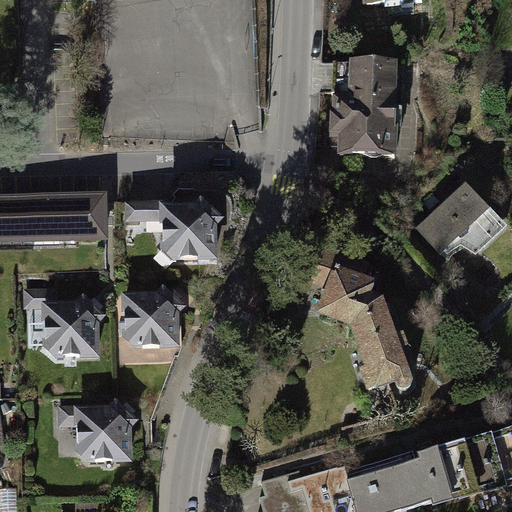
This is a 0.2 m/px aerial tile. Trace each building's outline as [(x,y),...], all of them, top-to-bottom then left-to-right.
[(417,0),(351,0),(352,14),(418,14),(417,0)] [(393,74),(331,72),(329,161),(390,163),(393,74)] [(460,189),(407,239),(431,265),(453,245),(472,264),(503,235),(460,189)] [(109,199),(0,204),(0,252),(111,248),(109,199)] [(226,207),(132,209),(132,236),(168,235),(169,266),(227,265),(226,207)] [(378,280),(338,265),(317,313),(351,328),(384,298),(374,293),(378,280)] [(101,298),(28,301),(31,355),(51,354),(52,367),(104,365),(101,298)] [(351,328),(366,366),(359,369),(368,390),(396,383),(401,389),(409,389),(412,386),(414,379),(412,369),(404,348),(409,346),(405,334),(400,335),(384,298),(351,328)] [(184,299),(126,301),(128,360),(186,358),(184,299)] [(133,409),(61,410),(62,461),(78,461),(78,472),(134,471),(133,409)] [(299,472),(261,483),(265,497),(259,499),(262,511),(405,511),(508,483),(511,496),(511,439),(511,435),(341,483),(337,469),(301,479),(299,472)]
